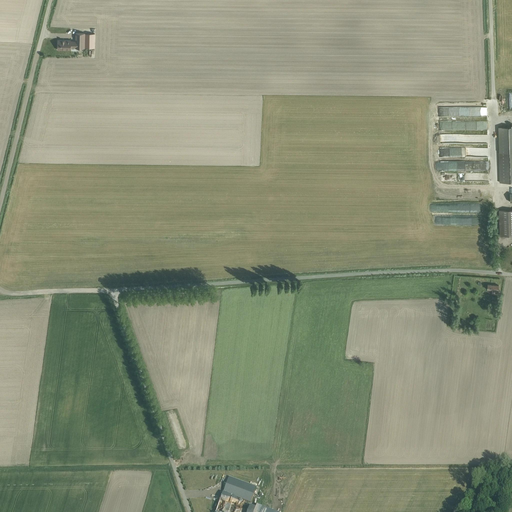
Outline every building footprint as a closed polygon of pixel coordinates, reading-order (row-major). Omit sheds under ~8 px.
[(71,40),(57,39),(57,49),(71,49),(71,46),(75,46),(75,47),(84,47),(94,47),(94,33),(84,33),(84,32),(75,32),(75,40),(71,40)] [(445,121),(445,130),(453,131),(454,126),(455,127),(455,122),(445,121)] [(511,125),(498,126),(499,182),(511,181),(511,125)] [(490,137),(446,136),(446,143),(490,144),(490,137)] [(444,148),(444,156),(485,158),(485,150),(444,148)] [(488,175),(438,175),(438,183),(486,184),(486,178),(488,178),(488,175)] [(511,209),(499,210),(500,236),(511,235),(511,209)] [(488,284),(487,289),(492,290),(492,294),(498,294),(499,285),(488,284)] [(229,477),(223,493),(250,503),(257,487),(229,477)] [(221,498),(215,511),(236,511),(239,505),(221,498)]
